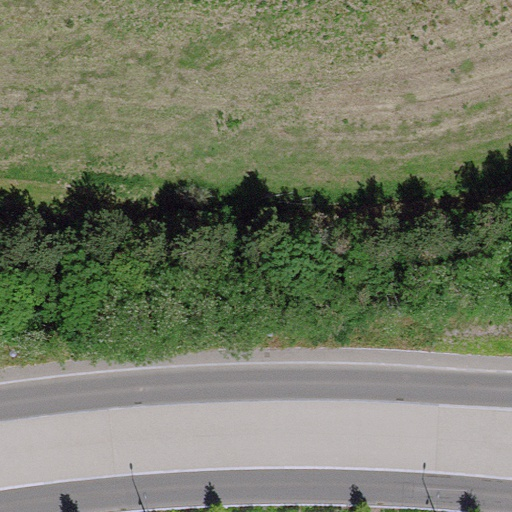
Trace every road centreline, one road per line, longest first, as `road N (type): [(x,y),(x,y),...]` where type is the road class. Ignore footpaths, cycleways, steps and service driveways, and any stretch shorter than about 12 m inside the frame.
road 1 (primary): [(0,509),(200,488),(326,486),(511,498)]
road 2 (primary): [(511,391),(261,383),(0,402)]
